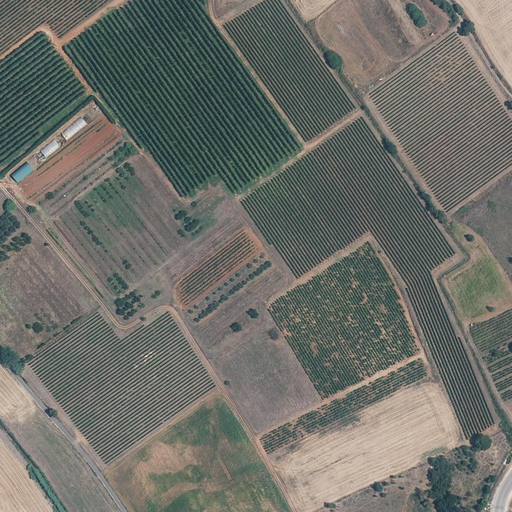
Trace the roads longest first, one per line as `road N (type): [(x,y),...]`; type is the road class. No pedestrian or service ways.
road 1 (track): [(0,184),(116,324),(160,307),(174,311),(294,511)]
road 2 (unclassified): [(124,511),(0,357)]
